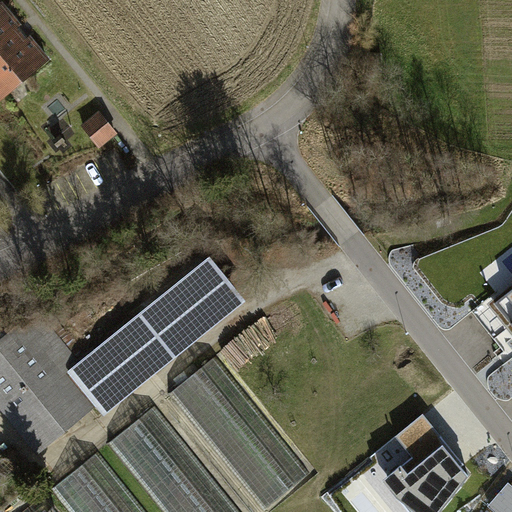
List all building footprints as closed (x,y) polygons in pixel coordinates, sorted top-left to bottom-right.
[(1,2),(0,3),(0,100),(49,62),(1,2)] [(116,136),(99,115),(82,128),(99,150),(116,136)] [(14,331),(0,342),(0,392),(43,446),(122,384),(129,392),(244,300),(211,259),(85,360),(48,313),(19,336),(14,331)] [(511,290),(491,306),(511,333),(511,290)] [(313,473),(216,356),(170,394),(266,511),(313,473)] [(240,511),(156,407),(111,443),(166,511),(240,511)] [(415,457),(386,480),(411,511),(441,511),(470,477),(462,466),(464,465),(424,415),(398,436),(415,457)] [(145,511),(98,453),(54,489),(72,511),(145,511)]
